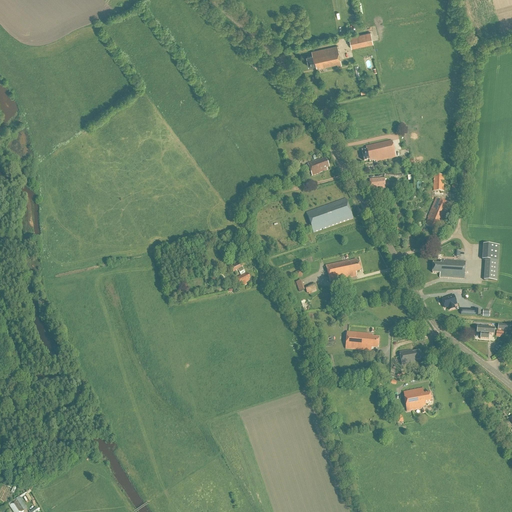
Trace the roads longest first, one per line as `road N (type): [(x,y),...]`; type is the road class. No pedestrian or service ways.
road 1 (tertiary): [(491,369),(439,331),(296,81),(214,0)]
road 2 (track): [(345,176),(269,196),(246,213),(252,265),(291,312),(313,385)]
road 3 (track): [(475,55),(457,228),(441,243),(395,257)]
road 4 (track): [(313,385),(354,511)]
